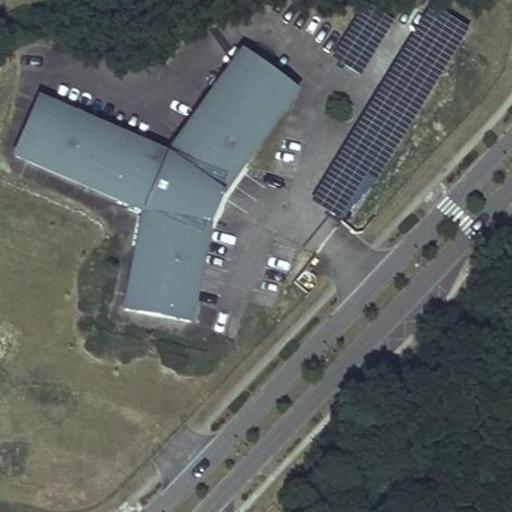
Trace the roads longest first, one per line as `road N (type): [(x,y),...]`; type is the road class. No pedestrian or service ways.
road 1 (residential): [(511,130),(161,511)]
road 2 (residential): [(203,511),(511,184)]
road 3 (unknown): [(373,119),(294,57),(255,40),(223,46),(168,97),(138,96),(69,73)]
road 4 (unknown): [(255,291),(373,119)]
